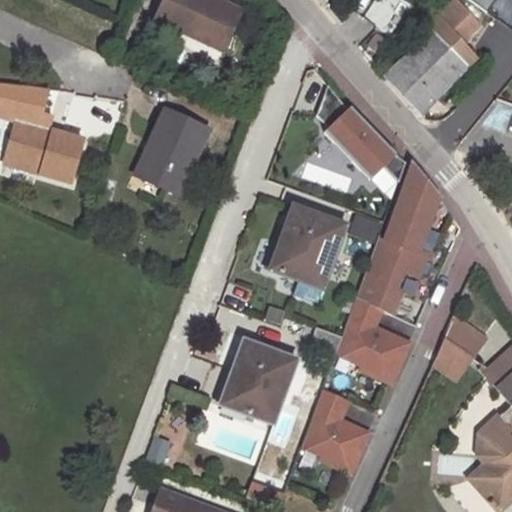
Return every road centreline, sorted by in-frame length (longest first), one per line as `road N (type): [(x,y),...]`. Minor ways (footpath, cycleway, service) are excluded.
road 1 (residential): [(113,511),(309,17)]
road 2 (residential): [(349,511),(480,217)]
road 3 (unclassified): [(309,17),(428,151)]
road 4 (residential): [(511,53),(428,151)]
